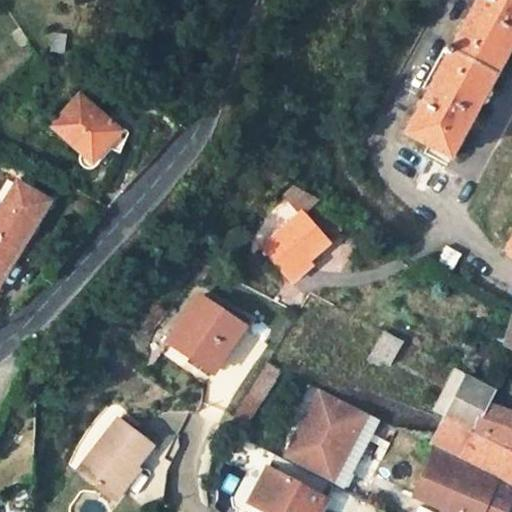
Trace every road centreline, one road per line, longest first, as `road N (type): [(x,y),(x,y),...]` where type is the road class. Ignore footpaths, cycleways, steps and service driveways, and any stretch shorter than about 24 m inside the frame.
road 1 (unclassified): [(244,0),(205,103),(128,217),(0,343)]
road 2 (residential): [(449,0),(381,136),(382,161),(423,207),(511,272)]
road 3 (unknown): [(304,277),(337,281),(380,270),(442,221)]
